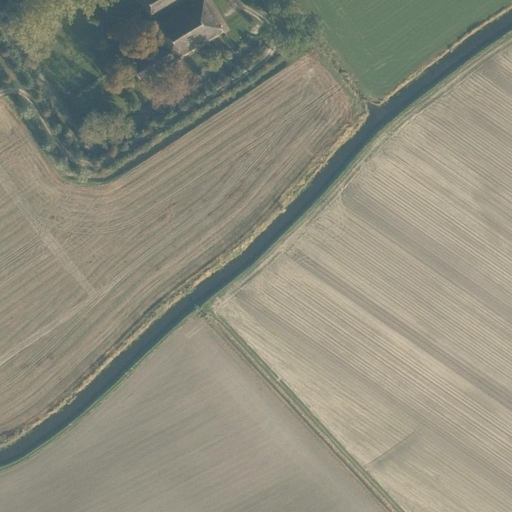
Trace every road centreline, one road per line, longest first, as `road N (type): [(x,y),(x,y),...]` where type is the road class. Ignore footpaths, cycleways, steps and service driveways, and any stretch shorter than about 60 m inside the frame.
road 1 (track): [(200,307),(260,259),(392,119),(511,29)]
road 2 (track): [(0,91),(13,87),(30,96),(69,154),(90,162),(109,157),(276,41),(254,0)]
